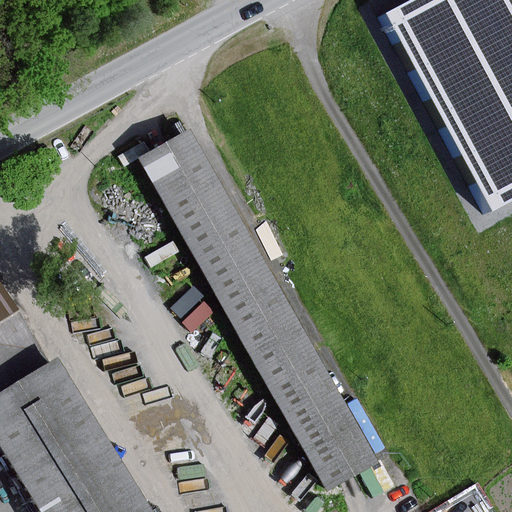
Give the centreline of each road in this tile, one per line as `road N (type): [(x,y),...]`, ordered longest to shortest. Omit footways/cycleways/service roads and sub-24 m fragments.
road 1 (track): [(258,511),(202,388),(152,344),(131,283),(68,207),(77,164),(168,79),(171,48)]
road 2 (track): [(511,401),(365,165),(283,0)]
road 3 (track): [(0,252),(172,511)]
road 4 (unclassified): [(261,0),(0,141)]
